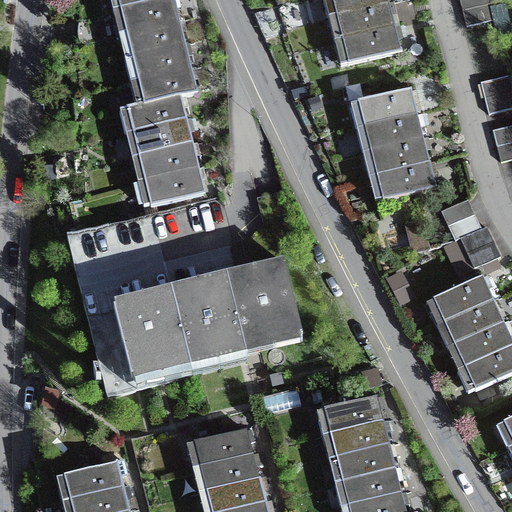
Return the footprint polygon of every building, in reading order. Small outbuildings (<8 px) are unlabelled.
[(154,0),(109,0),(112,10),(125,7),(154,0)] [(154,0),(125,7),(131,32),(177,20),(171,0),(154,0)] [(387,0),(323,0),(328,19),(389,4),(387,0)] [(490,0),(459,0),(462,11),(491,4),(490,0)] [(334,44),(395,28),(389,4),(328,19),(334,44)] [(495,19),(491,4),(462,11),(466,26),(495,19)] [(183,46),(177,20),(131,32),(137,58),(183,46)] [(395,28),(334,44),(341,71),(402,56),(395,28)] [(126,60),(132,84),(189,69),(183,46),(137,58),(126,60)] [(196,96),(189,69),(132,84),(138,110),(181,99),(196,96)] [(511,88),(509,77),(480,84),(484,99),(511,92),(511,88)] [(365,128),(417,114),(411,92),(359,105),(365,128)] [(511,107),(511,92),(484,99),(488,114),(511,107)] [(138,134),(187,122),(181,99),(138,110),(121,114),(126,137),(138,134)] [(511,110),(492,114),(494,128),(511,124),(511,110)] [(417,114),(365,128),(371,151),(423,137),(417,114)] [(187,122),(138,134),(144,157),(193,145),(187,122)] [(511,127),(492,132),(495,147),(511,143),(511,127)] [(382,175),(430,163),(423,137),(371,151),(359,154),(366,179),(382,175)] [(511,159),(511,143),(495,147),(499,162),(511,159)] [(149,179),(198,167),(193,145),(144,157),(149,179)] [(430,163),(382,175),(388,199),(436,186),(430,163)] [(198,167),(149,179),(137,182),(144,209),(205,194),(198,167)] [(223,198),(67,239),(106,402),(196,380),(188,363),(129,378),(112,311),(171,296),(227,282),(274,270),(288,254),(293,229),(285,193),(257,197),(264,221),(256,235),(234,244),(223,198)] [(470,202),(441,214),(446,227),(475,215),(470,202)] [(482,230),(475,215),(446,227),(453,242),(460,240),(482,230)] [(482,230),(460,240),(467,254),(494,241),(488,227),(482,230)] [(494,241),(467,254),(474,269),(501,256),(494,241)] [(274,270),(227,282),(244,349),(301,335),(284,267),(274,270)] [(435,326),(447,321),(491,301),(482,281),(426,306),(435,326)] [(227,282),(171,296),(188,363),(244,349),(227,282)] [(188,363),(171,296),(112,311),(129,378),(188,363)] [(502,323),(491,301),(447,321),(457,344),(502,323)] [(457,344),(468,366),(511,345),(502,323),(457,344)] [(511,376),(511,345),(468,366),(480,391),(511,376)] [(315,413),(321,436),(383,420),(377,397),(315,413)] [(389,445),(383,420),(321,436),(327,461),(341,457),(389,445)] [(200,443),(206,467),(252,455),(246,431),(200,443)] [(341,457),(347,482),(395,469),(389,445),(341,457)] [(259,479),(252,455),(206,467),(193,470),(199,494),(211,491),(259,479)] [(75,500),(122,487),(116,464),(69,476),(75,500)] [(402,493),(395,469),(347,482),(354,506),(402,493)] [(227,511),(265,502),(259,479),(211,491),(216,511),(227,511)] [(122,487),(75,500),(78,511),(127,511),(129,511),(122,487)] [(406,511),(402,493),(354,506),(342,509),(342,511),(406,511)] [(227,511),(267,511),(265,502),(227,511)]
